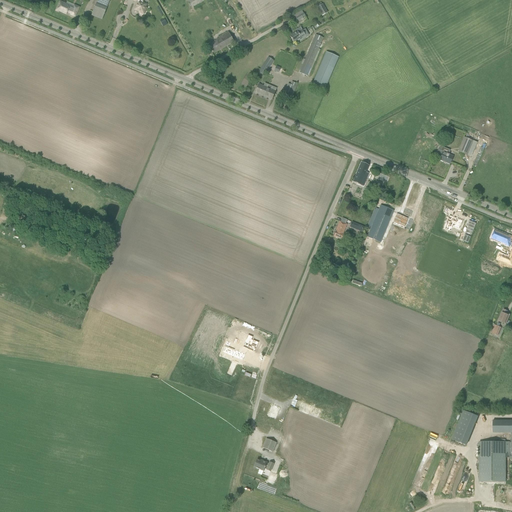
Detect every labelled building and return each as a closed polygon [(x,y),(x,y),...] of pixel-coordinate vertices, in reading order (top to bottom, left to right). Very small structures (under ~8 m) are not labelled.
[(110,0),(109,0),(97,0),(92,15),(102,19),(110,0)] [(144,15),(147,8),(146,8),(147,4),(143,3),(144,0),(132,0),(133,1),(137,3),(134,10),(139,12),(138,13),(144,15)] [(187,0),(187,1),(191,8),(205,0),(187,0)] [(60,1),(58,6),(61,8),(59,11),(66,14),(67,13),(70,14),(70,15),(75,17),(79,8),(74,5),(73,7),(60,1)] [(323,4),(317,8),(321,14),(327,10),(323,4)] [(297,22),(303,18),(305,16),(303,13),(295,18),(297,22)] [(297,32),(290,36),(293,42),(299,39),(300,41),(306,37),(309,35),(305,29),(302,31),(302,30),(300,27),(296,30),(297,32)] [(233,42),(231,37),(228,32),(218,38),(219,40),(210,45),(214,52),(233,42)] [(307,76),(324,38),(315,34),(299,73),(307,76)] [(326,52),(313,83),(312,86),(324,92),(339,58),(326,52)] [(273,63),(274,61),(273,60),(268,57),(264,64),(260,70),(265,74),(269,68),(273,63)] [(291,85),(288,84),(283,95),(291,98),(297,84),(292,82),(291,85)] [(272,100),(274,95),(277,88),(265,84),(264,86),(259,84),(257,88),(255,93),(272,100)] [(163,94),(149,89),(145,97),(154,101),(155,99),(160,101),(163,94)] [(473,141),(464,137),(458,151),(467,155),(473,141)] [(438,150),(436,155),(441,157),(440,160),(450,164),(453,157),(448,154),(449,151),(445,149),(445,148),(442,147),(440,146),(438,150)] [(475,161),(478,162),(483,148),(480,147),(475,161)] [(361,162),(353,182),(363,186),(368,173),(366,172),(369,165),(361,162)] [(379,210),(367,237),(370,238),(378,241),(380,242),(394,211),(380,205),(379,210)] [(396,214),(393,222),(404,227),(407,218),(396,214)] [(448,225),(446,230),(452,233),(454,227),(461,230),(464,222),(450,217),(447,225),(448,225)] [(468,227),(465,232),(471,235),(475,223),(468,221),(466,226),(468,227)] [(338,239),(342,240),(344,234),(343,234),(347,225),(340,222),(336,232),(335,231),(333,237),(338,239)] [(351,222),(348,227),(360,232),(363,227),(351,222)] [(495,230),(491,238),(502,243),(502,244),(509,247),(511,239),(511,236),(509,235),(508,236),(495,230)] [(501,252),(499,257),(511,263),(511,251),(510,256),(501,252)] [(503,309),(498,321),(506,324),(509,317),(506,316),(507,313),(508,311),(503,309)] [(495,325),(492,333),(497,335),(500,327),(495,325)] [(247,349),(254,353),(258,343),(251,339),(252,337),(248,335),(243,347),(247,349)] [(222,352),(243,361),(245,354),(229,347),(231,343),(226,341),(222,352)] [(293,409),(340,426),(343,419),(296,401),(293,409)] [(268,416),(272,418),(274,413),(277,414),(280,408),(272,405),(268,416)] [(465,445),(475,416),(461,411),(450,440),(465,445)] [(479,441),(479,481),(505,482),(505,454),(509,454),(509,459),(511,459),(511,420),(493,420),(493,432),(511,433),(511,442),(479,441)] [(266,439),(262,448),(272,452),(276,443),(266,439)] [(321,473),(324,462),(288,448),(287,450),(288,451),(285,459),(321,473)] [(443,454),(440,461),(446,463),(444,468),(450,470),(456,455),(450,452),(449,457),(443,454)] [(257,459),(253,467),(259,470),(258,474),(261,475),(263,471),(264,472),(264,469),(266,470),(271,472),(274,464),(269,462),(268,464),(267,463),(267,462),(260,460),(257,459)]
